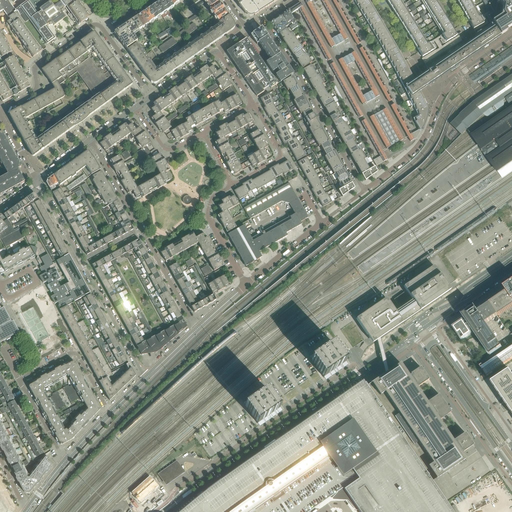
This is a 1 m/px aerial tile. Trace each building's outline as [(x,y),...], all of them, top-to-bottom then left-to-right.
[(0,0),(0,11),(3,10),(5,13),(6,15),(13,10),(14,10),(13,8),(11,5),(17,0),(0,0)] [(81,6),(78,2),(76,3),(74,0),(58,0),(60,2),(65,8),(69,14),(68,15),(74,23),(75,22),(77,25),(79,25),(82,23),(83,23),(85,22),(85,21),(88,19),(88,17),(86,14),(87,13),(82,5),(81,5),(81,6)] [(169,11),(162,0),(155,5),(160,12),(162,16),(169,11)] [(174,6),(169,0),(162,0),(169,11),(173,8),(173,9),(174,8),(174,7),(175,7),(174,6)] [(211,10),(220,3),(217,0),(213,0),(207,4),(210,9),(211,10)] [(252,2),(251,0),(250,0),(245,0),(239,4),(239,5),(245,14),(246,14),(247,15),(248,15),(255,10),(257,9),(252,2)] [(269,6),(265,0),(251,0),(252,2),(257,9),(255,10),(257,14),(259,13),(259,12),(265,8),(267,7),(269,6)] [(403,59),(397,48),(391,38),(388,32),(381,22),(376,12),(369,1),(367,0),(353,0),(365,19),(372,30),(378,40),(385,53),(393,68),(401,81),(405,89),(403,90),(405,93),(406,92),(413,105),(418,116),(428,111),(428,110),(428,105),(427,105),(425,102),(420,92),(420,91),(415,81),(414,81),(408,70),(403,59)] [(427,9),(436,3),(434,0),(430,0),(424,4),(427,9)] [(462,10),(473,4),(470,0),(468,0),(459,5),(462,10)] [(511,0),(493,0),(491,2),(488,4),(489,5),(490,8),(491,10),(493,12),(490,14),(488,15),(489,17),(490,19),(491,20),(492,22),(493,24),(500,35),(504,33),(507,31),(506,30),(511,25),(511,0)] [(48,28),(50,25),(51,26),(52,25),(53,25),(54,26),(66,17),(62,13),(63,13),(64,12),(64,11),(64,10),(63,9),(65,8),(60,2),(54,6),(52,2),(51,2),(50,1),(49,2),(48,2),(47,1),(38,7),(41,11),(37,14),(28,1),(26,2),(26,1),(14,10),(13,10),(24,25),(43,51),(45,49),(46,48),(46,47),(45,47),(45,46),(49,43),(49,44),(50,44),(51,44),(52,44),(53,43),(54,42),(54,41),(54,40),(55,39),(53,36),(48,28)] [(394,12),(403,6),(402,5),(400,1),(391,7),(394,12)] [(214,16),(224,9),(221,5),(220,3),(211,10),(210,9),(208,10),(209,12),(210,11),(212,13),(214,16)] [(430,13),(439,7),(436,3),(427,9),(430,13)] [(396,16),(405,10),(408,8),(405,4),(402,5),(403,6),(394,12),(396,16)] [(464,14),(475,8),(473,4),(462,10),(464,14)] [(162,16),(160,12),(155,5),(149,9),(156,20),(160,17),(162,20),(164,19),(162,16),(161,16),(162,16)] [(294,12),(297,10),(295,7),(289,11),(291,15),(294,12)] [(432,17),(442,12),(439,7),(430,13),(432,17)] [(467,18),(477,12),(480,11),(479,9),(477,10),(475,8),(464,14),(467,18)] [(156,20),(149,9),(142,14),(149,24),(156,20)] [(218,22),(228,15),(224,9),(214,16),(218,22)] [(43,51),(24,25),(13,10),(6,15),(10,20),(7,23),(10,27),(13,30),(19,38),(24,46),(33,58),(43,51)] [(399,20),(408,15),(405,10),(396,16),(399,20)] [(293,18),(291,15),(289,11),(288,11),(286,12),(282,15),(288,26),(289,27),(292,31),(298,27),(297,26),(295,22),(293,18)] [(435,22),(444,16),(442,12),(432,17),(435,22)] [(469,23),(480,16),(477,12),(467,18),(469,23)] [(149,24),(142,14),(136,18),(136,19),(143,29),(149,24)] [(288,26),(282,15),(276,19),(272,21),(271,24),(278,35),(287,29),(286,27),(288,26)] [(402,25),(411,19),(408,15),(399,20),(402,25)] [(233,30),(234,29),(234,28),(235,26),(235,25),(234,24),(234,23),(229,16),(219,23),(219,24),(213,29),(212,29),(211,27),(208,29),(209,31),(206,33),(213,44),(233,30)] [(438,26),(447,20),(444,16),(435,22),(438,26)] [(484,23),(486,22),(484,20),(483,18),(482,16),(480,16),(469,23),(471,25),(473,30),(476,28),(477,27),(479,27),(480,26),(481,25),(483,24),(484,23)] [(133,35),(139,32),(143,29),(136,19),(132,21),(114,33),(125,48),(126,47),(127,49),(126,49),(127,51),(138,43),(137,42),(133,35)] [(404,29),(414,23),(411,19),(402,25),(404,29)] [(440,30),(450,24),(447,20),(438,26),(440,30)] [(407,33),(416,27),(414,23),(404,29),(407,33)] [(443,34),(452,29),(450,24),(440,30),(443,34)] [(500,35),(493,24),(491,25),(490,25),(489,26),(480,32),(476,35),(475,35),(475,36),(475,37),(476,39),(477,41),(479,41),(483,47),(488,45),(488,44),(492,42),(492,41),(497,39),(496,38),(500,36),(500,35)] [(410,37),(419,32),(416,27),(407,33),(410,37)] [(286,63),(280,54),(279,54),(270,41),(267,37),(268,37),(265,33),(266,33),(266,32),(266,31),(265,30),(264,30),(263,30),(262,28),(253,34),(251,36),(257,45),(259,43),(270,60),(264,64),(258,69),(262,74),(264,78),(265,79),(269,76),(269,75),(273,73),(275,76),(280,82),(293,74),(288,67),(285,63),(286,63)] [(443,34),(440,37),(441,38),(441,39),(454,31),(452,29),(443,34)] [(283,40),(290,35),(290,34),(287,30),(279,35),(283,40)] [(348,39),(343,30),(339,33),(340,35),(331,39),(330,37),(326,40),(331,48),(348,39)] [(30,87),(16,61),(14,57),(12,54),(0,31),(0,98),(2,102),(30,87)] [(454,31),(441,39),(443,42),(444,44),(457,36),(454,31)] [(133,85),(119,67),(94,32),(42,70),(52,84),(57,81),(59,85),(77,72),(95,97),(102,107),(133,85)] [(413,42),(422,36),(419,32),(410,37),(413,42)] [(213,44),(206,33),(203,36),(202,35),(201,36),(200,36),(200,37),(200,38),(194,42),(201,52),(213,44)] [(286,44),(295,37),(292,33),(290,34),(290,35),(283,40),(286,44)] [(415,46),(424,40),(422,36),(413,42),(415,46)] [(288,48),(297,41),(295,37),(286,44),(288,48)] [(264,64),(252,47),(246,39),(244,40),(226,52),(232,61),(232,60),(244,78),(244,79),(256,71),(259,76),(262,74),(258,69),(264,64)] [(471,56),(471,55),(476,52),(483,47),(479,41),(477,41),(476,39),(470,42),(466,45),(465,44),(464,43),(463,43),(446,55),(454,67),(459,65),(458,64),(463,62),(462,61),(467,59),(471,56)] [(418,50),(427,45),(424,40),(415,46),(418,50)] [(291,52),(300,45),(297,41),(288,48),(291,52)] [(201,52),(194,42),(191,44),(190,44),(189,44),(188,44),(188,45),(188,46),(181,51),(189,61),(201,52)] [(427,45),(418,50),(419,53),(432,45),(432,44),(431,42),(427,45)] [(147,56),(145,53),(144,52),(144,51),(144,50),(143,49),(142,49),(138,43),(127,51),(136,63),(147,56)] [(301,51),(303,50),(300,45),(291,52),(294,56),(301,50),(301,51)] [(432,45),(419,53),(422,57),(435,49),(434,47),(432,45)] [(297,61),(305,55),(304,55),(301,51),(301,50),(294,56),(297,61)] [(189,61),(181,51),(176,55),(175,55),(175,54),(174,55),(173,55),(173,56),(173,57),(170,59),(176,69),(189,61)] [(346,65),(355,61),(356,63),(360,61),(355,52),(338,61),(343,70),(347,68),(346,65)] [(300,64),(309,58),(306,54),(304,55),(305,55),(297,61),(300,64)] [(454,67),(446,55),(427,68),(429,71),(422,75),(414,81),(415,81),(420,91),(428,85),(434,81),(434,82),(436,80),(436,79),(442,76),(441,76),(446,74),(446,73),(450,71),(450,70),(454,68),(454,67)] [(154,84),(156,69),(151,62),(151,61),(151,60),(151,59),(150,59),(149,59),(147,56),(136,63),(150,82),(151,82),(152,83),(153,84),(154,84)] [(303,69),(312,62),(309,58),(300,64),(303,69)] [(157,83),(176,70),(176,69),(170,59),(166,62),(165,61),(164,61),(164,62),(163,62),(163,63),(163,64),(156,69),(154,84),(156,84),(157,83)] [(202,83),(212,76),(217,72),(213,66),(212,65),(208,68),(206,66),(199,71),(200,73),(196,75),(202,83)] [(314,71),(311,66),(303,70),(306,75),(314,71)] [(230,80),(224,73),(223,74),(220,70),(217,72),(212,76),(223,91),(229,87),(231,86),(228,81),(230,80)] [(317,76),(314,71),(306,75),(309,80),(317,76)] [(186,94),(202,84),(202,83),(196,75),(192,78),(191,77),(184,82),(185,83),(181,86),(186,94)] [(311,84),(321,79),(318,75),(317,76),(309,80),(311,84)] [(511,76),(503,83),(507,90),(505,91),(504,93),(503,94),(503,96),(503,98),(504,99),(511,93),(511,76)] [(285,86),(294,81),(292,77),(283,82),(285,86)] [(322,84),(323,83),(321,79),(311,84),(314,89),(322,84)] [(262,93),(253,80),(250,82),(249,81),(247,82),(257,97),(262,93)] [(62,89),(59,85),(57,81),(52,84),(54,89),(47,93),(53,103),(63,98),(64,97),(64,96),(65,95),(64,94),(62,89)] [(289,89),(297,85),(294,81),(285,86),(287,90),(289,89)] [(474,103),(451,125),(455,129),(461,135),(482,114),(485,112),(504,99),(503,98),(503,96),(503,94),(504,93),(505,91),(507,90),(503,83),(482,97),(478,100),(474,103)] [(325,90),(322,84),(314,89),(317,94),(325,90)] [(300,90),(297,85),(289,89),(292,94),(300,90)] [(171,105),(186,94),(181,86),(177,89),(176,88),(169,93),(169,94),(166,97),(171,105)] [(362,105),(375,98),(379,96),(374,87),(370,89),(372,93),(364,98),(362,94),(358,96),(362,105)] [(230,88),(226,91),(231,98),(235,95),(230,88)] [(303,95),(300,90),(292,94),(295,99),(295,100),(303,95)] [(327,95),(325,90),(317,94),(320,99),(328,95),(327,95)] [(53,103),(47,93),(34,100),(40,111),(53,103)] [(511,107),(470,135),(502,182),(511,174),(511,93),(505,98),(511,107)] [(263,104),(272,99),(269,94),(260,99),(263,104)] [(322,103),(332,98),(329,94),(327,95),(328,95),(320,99),(322,103)] [(236,95),(235,95),(231,98),(220,104),(223,109),(223,110),(224,113),(229,110),(230,111),(237,107),(237,106),(241,103),(236,95)] [(295,105),(305,100),(303,95),(295,100),(295,99),(293,100),(295,105)] [(81,122),(100,108),(102,107),(95,97),(74,112),(81,122)] [(161,113),(171,105),(166,97),(162,100),(161,98),(153,104),(155,106),(151,109),(155,115),(156,116),(161,113)] [(327,106),(334,103),(332,98),(322,103),(324,108),(327,106)] [(274,103),(272,99),(263,104),(265,108),(273,103),(273,104),(274,103)] [(40,111),(34,100),(9,114),(17,129),(28,123),(25,119),(40,111)] [(298,109),(307,104),(305,100),(295,105),(298,109)] [(223,109),(220,104),(218,101),(211,105),(210,104),(209,104),(210,106),(202,110),(207,119),(211,116),(212,118),(219,113),(219,112),(223,110),(223,109)] [(275,108),(273,104),(273,103),(265,108),(264,108),(266,113),(275,108)] [(341,118),(335,108),(337,107),(334,103),(327,106),(324,108),(333,123),(336,121),(341,118)] [(302,112),(310,108),(307,104),(298,109),(300,113),(302,113),(302,112)] [(269,118),(270,117),(278,113),(278,112),(275,108),(266,113),(269,118)] [(313,113),(310,108),(302,112),(302,113),(305,118),(310,115),(313,113)] [(203,122),(202,121),(207,119),(202,110),(185,120),(187,123),(188,123),(190,128),(194,125),(195,127),(203,122)] [(378,113),(374,116),(375,118),(376,120),(379,125),(381,129),(383,133),(386,138),(388,142),(391,146),(395,144),(399,142),(397,137),(395,133),(392,129),(390,124),(387,120),(385,116),(382,111),(378,113)] [(425,123),(426,120),(427,115),(428,111),(418,116),(414,118),(420,130),(421,130),(423,127),(425,123)] [(57,140),(81,122),(74,112),(50,130),(57,140)] [(273,121),(282,116),(279,112),(278,112),(278,113),(270,117),(273,121)] [(171,128),(167,122),(161,113),(156,116),(155,115),(152,118),(155,122),(154,123),(156,126),(159,130),(160,129),(163,133),(164,133),(169,129),(171,128)] [(316,119),(313,114),(313,113),(310,115),(305,118),(308,123),(316,119)] [(247,125),(252,122),(248,114),(243,116),(242,115),(235,119),(235,121),(231,123),(236,132),(245,127),(246,126),(245,126),(247,125)] [(275,126),(284,121),(282,116),(273,121),(275,126)] [(344,124),(341,118),(336,121),(333,123),(336,128),(344,124)] [(321,128),(318,123),(316,119),(308,123),(310,128),(309,129),(311,134),(318,130),(321,128)] [(278,131),(287,125),(284,121),(275,126),(278,131)] [(35,137),(33,132),(28,123),(17,129),(25,143),(35,137)] [(121,141),(132,133),(136,130),(132,124),(131,123),(127,126),(126,124),(118,129),(119,130),(115,133),(121,141)] [(189,134),(188,133),(192,131),(190,128),(188,123),(187,123),(178,128),(178,126),(176,128),(176,129),(171,132),(171,133),(173,135),(174,138),(175,140),(180,137),(181,139),(189,134)] [(225,138),(236,132),(231,123),(227,125),(226,124),(218,128),(220,131),(216,134),(219,140),(224,138),(225,138)] [(338,132),(348,127),(345,123),(344,124),(336,128),(338,132)] [(290,130),(287,125),(278,131),(280,135),(288,130),(288,131),(290,130)] [(341,137),(350,131),(348,127),(338,132),(341,137)] [(149,138),(143,131),(142,132),(139,128),(136,130),(132,133),(142,149),(146,146),(150,143),(147,139),(149,138)] [(314,138),(323,133),(321,128),(318,130),(311,134),(314,138)] [(44,149),(57,140),(50,130),(37,139),(44,149)] [(266,142),(262,134),(261,135),(258,130),(257,131),(250,135),(259,152),(264,149),(268,147),(265,143),(266,142)] [(291,135),(288,131),(288,130),(280,135),(279,135),(281,140),(291,135)] [(416,139),(420,132),(420,130),(419,130),(411,134),(412,135),(408,137),(410,142),(416,139)] [(343,141),(352,135),(350,131),(341,137),(343,141)] [(8,143),(6,140),(2,132),(0,133),(0,148),(8,144),(8,143)] [(113,147),(121,141),(115,133),(111,136),(110,135),(103,140),(104,141),(100,144),(105,152),(106,151),(110,149),(113,147)] [(316,142),(326,137),(323,133),(314,138),(316,142)] [(287,143),(296,138),(293,134),(291,135),(281,140),(284,145),(287,143)] [(353,141),(355,140),(352,135),(343,141),(345,145),(353,141)] [(34,156),(44,149),(37,139),(35,137),(25,143),(32,155),(32,156),(33,156),(34,156)] [(298,142),(297,140),(299,139),(298,137),(296,138),(287,143),(289,147),(298,142)] [(320,146),(328,141),(326,137),(316,142),(319,147),(320,146)] [(234,154),(229,146),(225,138),(224,138),(219,140),(216,142),(218,147),(217,148),(221,155),(223,155),(225,159),(234,154)] [(331,146),(328,141),(320,146),(323,151),(331,146)] [(356,146),(353,141),(345,145),(348,150),(355,147),(356,146)] [(292,152),(301,147),(298,142),(289,147),(292,152)] [(17,159),(15,156),(14,155),(13,152),(10,148),(9,145),(8,144),(0,148),(0,159),(8,174),(19,168),(16,164),(18,163),(17,159)] [(334,152),(331,146),(323,151),(326,156),(334,152)] [(359,151),(356,147),(356,146),(348,150),(351,156),(359,151)] [(294,156),(303,151),(301,147),(292,152),(294,156)] [(263,158),(268,155),(264,149),(259,152),(247,158),(252,167),(256,164),(257,165),(265,161),(263,158)] [(354,160),(363,154),(361,150),(359,151),(351,156),(354,160)] [(100,170),(95,160),(88,151),(79,157),(86,167),(89,171),(91,175),(100,170)] [(297,161),(306,156),(303,151),(294,156),(297,161)] [(327,161),(336,156),(334,152),(326,156),(324,157),(327,161)] [(168,166),(167,164),(163,158),(162,159),(159,154),(158,155),(154,158),(151,159),(160,175),(165,173),(169,171),(166,166),(168,166)] [(239,164),(238,162),(234,154),(225,159),(228,163),(226,164),(231,172),(232,171),(234,175),(243,171),(243,170),(240,166),(239,164)] [(364,160),(366,159),(363,154),(354,160),(356,164),(364,160)] [(387,160),(386,157),(385,155),(380,158),(380,157),(373,160),(376,166),(387,160)] [(128,172),(124,164),(119,156),(115,158),(111,160),(113,165),(112,165),(114,169),(116,173),(117,172),(120,177),(128,172)] [(329,165),(339,160),(336,156),(327,161),(329,165)] [(89,171),(86,167),(79,157),(75,160),(73,161),(71,163),(66,166),(74,177),(76,176),(75,175),(80,171),(82,170),(85,174),(87,173),(89,171)] [(310,162),(307,157),(298,162),(300,167),(310,162)] [(332,170),(341,164),(339,160),(329,165),(332,170)] [(367,165),(366,164),(364,160),(356,164),(359,169),(367,165)] [(293,170),(288,161),(283,163),(288,173),(293,170)] [(303,172),(312,166),(310,162),(300,167),(303,172)] [(288,173),(283,163),(279,166),(283,174),(284,175),(288,173)] [(283,174),(279,166),(278,164),(273,167),(279,176),(283,174)] [(334,174),(336,173),(344,169),(341,164),(332,170),(334,174)] [(370,170),(369,170),(367,165),(359,169),(362,175),(368,171),(370,170)] [(74,177),(66,166),(53,176),(60,186),(67,181),(71,178),(72,179),(74,177)] [(305,176),(314,171),(312,166),(303,172),(305,176)] [(279,176),(273,167),(269,170),(270,171),(274,179),(279,176)] [(375,167),(373,168),(369,170),(370,170),(368,171),(371,177),(378,172),(376,170),(375,167)] [(24,180),(21,175),(22,174),(19,168),(8,174),(6,175),(14,189),(17,187),(18,187),(18,186),(25,182),(24,180)] [(346,174),(344,169),(336,173),(339,178),(346,174)] [(110,187),(106,181),(105,178),(101,171),(92,176),(94,179),(93,180),(93,181),(98,191),(97,191),(98,194),(110,187)] [(275,180),(274,179),(270,171),(265,173),(270,183),(275,180)] [(308,181),(317,176),(314,171),(305,176),(308,181)] [(371,177),(368,171),(362,175),(365,181),(371,177)] [(137,188),(133,180),(128,172),(120,177),(122,181),(121,182),(125,189),(127,189),(129,193),(132,191),(137,188)] [(164,182),(169,179),(165,173),(160,175),(149,182),(153,190),(158,188),(158,189),(166,185),(164,182)] [(270,183),(265,173),(261,176),(266,185),(270,183)] [(339,184),(341,183),(349,178),(346,174),(339,178),(337,179),(339,184)] [(10,191),(14,189),(6,175),(0,178),(0,198),(6,195),(7,194),(7,193),(10,191)] [(60,186),(53,176),(47,180),(47,183),(51,191),(52,190),(60,186)] [(266,185),(261,176),(256,179),(261,188),(266,185)] [(310,185),(319,180),(317,176),(308,181),(310,185)] [(352,183),(351,182),(349,178),(341,183),(342,184),(344,188),(345,187),(352,183)] [(256,189),(251,181),(252,181),(251,179),(246,182),(252,191),(256,189)] [(256,179),(252,181),(251,181),(256,189),(257,190),(261,188),(256,179)] [(322,185),(319,180),(310,185),(313,189),(320,185),(321,185),(322,185)] [(149,192),(153,190),(149,182),(140,187),(140,185),(138,185),(139,187),(137,188),(132,191),(136,198),(140,195),(142,198),(150,194),(149,192)] [(252,191),(246,182),(242,185),(243,186),(248,194),(252,191)] [(265,249),(277,242),(287,236),(286,234),(294,229),(300,226),(300,225),(300,224),(301,223),(300,222),(308,218),(292,190),(289,183),(274,192),(271,194),(267,196),(244,209),(245,211),(250,220),(281,202),(289,204),(295,214),(288,218),(285,220),(258,235),(251,239),(244,226),(228,235),(235,248),(237,251),(240,256),(245,265),(246,267),(250,264),(254,262),(254,263),(255,263),(256,263),(256,262),(257,261),(256,261),(260,258),(260,257),(262,256),(260,253),(259,253),(259,252),(265,249)] [(355,188),(352,183),(345,187),(348,193),(355,188)] [(323,189),(321,185),(320,185),(313,189),(311,190),(314,195),(323,189)] [(248,194),(243,186),(238,189),(243,198),(248,195),(248,194)] [(115,196),(112,191),(110,187),(98,194),(100,196),(101,196),(105,204),(107,204),(108,204),(109,206),(109,205),(118,201),(115,196)] [(348,193),(345,187),(344,188),(339,191),(342,197),(348,193)] [(63,193),(61,189),(52,193),(55,198),(63,193)] [(243,198),(238,189),(234,191),(239,200),(243,198)] [(318,198),(326,194),(325,194),(323,189),(314,195),(316,199),(318,198)] [(31,203),(38,198),(34,193),(24,200),(25,201),(28,205),(31,203)] [(66,198),(63,194),(63,193),(55,198),(58,203),(66,198)] [(320,203),(329,198),(327,193),(325,194),(326,194),(318,198),(320,203)] [(191,199),(190,198),(189,197),(187,196),(186,196),(184,197),(183,199),(183,200),(183,202),(184,204),(185,205),(187,205),(189,205),(190,204),(191,203),(192,201),(191,199)] [(227,211),(239,205),(234,196),(230,198),(229,197),(221,201),(223,204),(218,207),(222,213),(227,211)] [(68,203),(66,198),(58,203),(60,207),(68,203)] [(323,207),(332,202),(329,198),(320,203),(323,207)] [(28,205),(25,201),(24,200),(19,204),(23,209),(28,205)] [(42,206),(41,203),(39,200),(32,204),(31,205),(34,210),(42,206)] [(120,205),(119,204),(118,201),(109,205),(112,210),(120,205)] [(71,208),(68,203),(60,207),(63,212),(71,208)] [(23,209),(19,204),(14,208),(18,213),(23,209)] [(123,210),(122,208),(120,205),(112,210),(115,214),(123,210)] [(45,210),(42,206),(34,210),(37,215),(45,210)] [(18,213),(14,208),(9,211),(13,216),(18,213)] [(74,212),(71,208),(63,212),(65,217),(74,212)] [(47,215),(45,210),(37,215),(39,220),(47,215)] [(125,215),(124,213),(123,210),(115,214),(117,219),(125,215)] [(236,227),(232,219),(227,211),(222,213),(219,215),(221,220),(220,221),(224,228),(226,228),(228,232),(236,227)] [(76,217),(74,213),(74,212),(65,217),(68,222),(76,217)] [(50,220),(47,215),(39,220),(42,224),(50,220)] [(128,220),(127,218),(125,215),(117,219),(120,224),(128,220)] [(79,222),(76,218),(76,217),(68,222),(71,226),(79,222)] [(24,237),(19,228),(16,229),(17,231),(15,232),(11,224),(7,220),(3,223),(7,228),(2,231),(0,227),(0,232),(0,233),(0,232),(0,237),(1,240),(6,248),(24,237)] [(53,225),(52,224),(50,220),(42,224),(44,229),(53,225)] [(131,224),(130,223),(128,220),(120,224),(122,229),(123,229),(131,224)] [(81,227),(79,222),(71,226),(73,231),(81,227)] [(133,230),(131,226),(131,224),(123,229),(126,234),(133,230)] [(55,229),(53,225),(44,229),(47,234),(55,229)] [(84,231),(81,227),(73,231),(76,236),(84,231)] [(58,234),(55,229),(47,234),(50,238),(58,234)] [(118,238),(115,233),(114,233),(112,230),(112,229),(110,230),(113,234),(109,236),(112,241),(118,238)] [(123,229),(122,229),(116,232),(115,229),(112,230),(114,233),(115,233),(118,238),(126,234),(123,229)] [(87,236),(84,232),(84,231),(76,236),(78,241),(87,236)] [(52,243),(60,239),(58,234),(50,238),(52,243)] [(182,252),(198,243),(196,238),(194,235),(189,237),(189,236),(181,240),(181,242),(177,244),(182,252)] [(212,245),(210,242),(208,237),(205,239),(202,235),(196,238),(198,243),(200,247),(199,248),(199,249),(201,248),(205,255),(213,250),(211,246),(212,245)] [(89,241),(87,236),(78,241),(81,245),(89,241)] [(111,242),(112,241),(109,236),(108,237),(104,239),(102,236),(98,238),(100,241),(99,242),(102,247),(111,242)] [(63,243),(62,241),(60,239),(52,243),(55,248),(63,243)] [(142,244),(141,243),(139,239),(131,244),(134,249),(142,244)] [(92,246),(89,241),(81,245),(84,250),(91,246),(92,246)] [(102,247),(99,242),(92,246),(91,246),(94,251),(102,247)] [(65,248),(64,246),(63,243),(55,248),(57,253),(65,248)] [(134,249),(131,244),(123,248),(126,253),(127,252),(134,249)] [(136,254),(144,249),(142,244),(134,249),(136,254)] [(165,262),(182,252),(177,244),(173,246),(172,245),(164,249),(165,251),(161,253),(165,262)] [(94,251),(91,246),(84,250),(87,255),(94,251)] [(30,259),(33,257),(34,256),(29,247),(25,249),(24,248),(18,251),(19,252),(15,255),(20,264),(27,260),(27,261),(28,261),(30,261),(30,260),(30,259)] [(68,253),(67,251),(65,248),(57,253),(60,257),(68,253)] [(126,253),(123,248),(117,251),(120,256),(123,255),(125,258),(129,256),(127,252),(126,253)] [(147,254),(145,251),(144,249),(136,254),(139,258),(147,254)] [(221,261),(217,253),(215,254),(213,250),(205,255),(214,271),(220,268),(222,267),(220,262),(221,261)] [(119,257),(120,256),(117,251),(116,252),(107,257),(110,262),(111,262),(113,265),(117,262),(115,259),(119,257)] [(60,310),(67,306),(74,302),(90,293),(76,268),(75,269),(74,267),(75,266),(69,254),(60,259),(73,283),(65,287),(65,286),(61,288),(57,281),(61,279),(57,272),(54,275),(50,268),(54,266),(47,255),(41,258),(45,266),(41,267),(39,268),(41,272),(43,271),(44,274),(39,277),(43,284),(45,283),(49,291),(53,296),(51,297),(55,304),(58,303),(61,301),(61,303),(59,304),(58,307),(60,310)] [(149,258),(148,256),(147,254),(139,258),(141,263),(149,258)] [(13,268),(20,264),(15,255),(10,257),(10,256),(4,259),(4,260),(2,261),(0,262),(1,265),(3,268),(4,270),(5,272),(10,270),(11,271),(13,270),(13,269),(13,268)] [(110,262),(107,257),(100,261),(103,266),(106,265),(110,262)] [(152,263),(150,261),(149,258),(141,263),(144,268),(152,263)] [(103,266),(100,261),(92,265),(95,270),(103,266)] [(155,268),(153,265),(152,263),(144,268),(147,273),(155,268)] [(180,268),(177,263),(169,268),(172,273),(180,268)] [(105,270),(108,269),(106,265),(103,266),(95,270),(97,275),(105,270)] [(357,319),(356,319),(369,339),(372,342),(373,343),(377,340),(379,339),(381,338),(403,323),(420,311),(450,290),(448,287),(447,286),(441,276),(434,266),(404,286),(404,287),(411,297),(413,300),(395,312),(393,308),(386,299),(364,314),(356,319),(357,319)] [(174,277),(182,273),(185,272),(182,267),(180,268),(172,273),(174,277)] [(157,273),(156,270),(155,268),(147,273),(149,277),(157,273)] [(108,275),(111,273),(109,269),(106,271),(105,270),(97,275),(100,280),(108,275)] [(160,277),(158,275),(157,273),(149,277),(152,282),(160,277)] [(185,278),(182,273),(174,277),(177,282),(185,278)] [(111,280),(108,275),(100,280),(102,284),(111,280)] [(225,286),(229,284),(225,276),(208,285),(212,293),(217,291),(218,292),(226,288),(225,286)] [(162,282),(161,279),(160,277),(152,282),(154,287),(162,282)] [(188,282),(185,278),(177,282),(180,287),(188,282)] [(113,285),(111,280),(102,284),(105,289),(113,285)] [(486,323),(498,315),(498,316),(511,306),(511,281),(504,287),(504,288),(505,290),(476,310),(474,307),(463,315),(467,321),(464,323),(463,322),(454,328),(462,340),(471,334),(470,332),(473,330),(490,355),(502,347),(500,344),(486,323)] [(165,287),(164,284),(162,282),(154,287),(157,291),(165,287)] [(190,287),(188,282),(180,287),(182,292),(190,287)] [(116,289),(118,288),(116,284),(114,286),(113,285),(105,289),(108,294),(116,289)] [(168,292),(166,289),(165,287),(157,291),(155,292),(155,293),(157,297),(158,297),(160,296),(168,292)] [(193,292),(190,287),(182,292),(185,296),(193,292)] [(118,294),(116,289),(108,294),(110,298),(118,294)] [(170,296),(169,294),(168,292),(160,296),(162,301),(170,296)] [(196,296),(193,292),(185,296),(188,301),(196,296)] [(94,299),(92,297),(91,294),(83,299),(85,304),(94,299)] [(121,299),(118,294),(110,298),(113,303),(121,299)] [(216,300),(213,295),(208,298),(210,304),(216,300)] [(173,301),(171,299),(170,296),(162,301),(165,306),(173,301)] [(198,301),(196,296),(188,301),(190,306),(198,301)] [(210,304),(208,298),(202,301),(205,307),(210,304)] [(96,304),(95,301),(94,299),(85,304),(88,308),(96,304)] [(124,304),(121,299),(113,303),(115,308),(124,304)] [(0,342),(0,343),(6,340),(7,341),(11,338),(10,337),(19,332),(13,321),(12,322),(4,308),(1,309),(0,306),(0,303),(1,303),(0,300),(0,342)] [(175,306),(174,303),(173,301),(165,306),(167,310),(175,306)] [(205,307),(202,301),(197,304),(200,310),(205,307)] [(99,309),(97,306),(96,304),(88,308),(91,313),(99,309)] [(126,308),(124,304),(115,308),(118,313),(126,308)] [(200,310),(197,304),(191,307),(194,313),(200,310)] [(67,306),(60,310),(62,315),(65,319),(72,315),(67,306)] [(178,311),(177,308),(175,306),(167,310),(170,315),(178,311)] [(129,313),(126,308),(118,313),(121,317),(129,313)] [(101,313),(100,311),(99,309),(91,313),(93,318),(101,313)] [(181,315),(179,313),(178,311),(170,315),(173,320),(181,315)] [(131,318),(134,316),(131,312),(129,313),(121,317),(123,322),(131,318)] [(104,318),(102,315),(101,313),(93,318),(96,323),(104,318)] [(77,324),(72,315),(65,319),(67,323),(67,324),(69,328),(77,324)] [(183,320),(182,317),(181,315),(173,320),(175,325),(183,320)] [(107,323),(105,320),(104,318),(96,323),(99,328),(107,323)] [(134,323),(131,318),(123,322),(126,327),(134,323)] [(72,333),(86,325),(83,320),(77,324),(69,328),(72,332),(72,333)] [(179,334),(187,327),(183,320),(175,325),(174,325),(179,334)] [(109,328),(108,325),(107,323),(99,328),(101,332),(109,328)] [(137,327),(134,323),(126,327),(128,332),(137,327)] [(74,337),(82,333),(88,330),(86,325),(72,333),(74,337)] [(174,325),(165,330),(164,331),(170,341),(179,334),(174,325)] [(139,332),(142,331),(139,326),(137,327),(128,332),(131,336),(139,332)] [(170,341),(164,331),(165,330),(163,326),(160,328),(159,327),(155,330),(158,334),(155,336),(162,349),(170,341)] [(112,332),(110,330),(109,328),(101,332),(104,337),(112,332)] [(114,337),(113,334),(112,332),(104,337),(106,342),(114,337)] [(142,337),(139,332),(131,336),(134,341),(142,337)] [(87,342),(82,333),(74,337),(77,341),(77,342),(79,346),(87,342)] [(162,349),(155,336),(146,341),(150,349),(151,348),(152,353),(153,353),(158,352),(161,350),(162,349)] [(117,342),(115,339),(114,337),(106,342),(109,346),(117,342)] [(144,342),(142,337),(134,341),(136,346),(144,342)] [(379,339),(377,340),(384,374),(387,372),(381,338),(379,339)] [(150,349),(146,341),(144,342),(136,346),(141,355),(152,353),(151,348),(150,349)] [(92,350),(87,342),(79,346),(82,350),(82,351),(84,355),(92,350)] [(120,347),(118,344),(117,342),(109,346),(111,351),(120,347)] [(333,343),(311,359),(319,371),(323,377),(346,362),(333,343)] [(487,376),(511,358),(511,346),(481,368),(482,370),(487,376)] [(105,361),(98,347),(92,350),(84,355),(87,359),(87,360),(91,368),(105,361)] [(122,351),(121,349),(120,347),(111,351),(114,356),(122,351)] [(125,356),(123,353),(122,351),(114,356),(117,361),(125,356)] [(128,361),(127,361),(125,356),(117,361),(119,366),(128,361)] [(112,373),(106,362),(105,361),(91,368),(99,382),(107,378),(111,376),(112,378),(116,375),(116,374),(125,370),(123,367),(112,373)] [(83,377),(79,371),(75,362),(73,362),(66,366),(65,364),(57,368),(63,378),(67,376),(68,377),(69,376),(70,377),(71,379),(73,383),(83,377)] [(453,441),(439,420),(451,412),(439,394),(427,402),(417,388),(429,380),(420,367),(410,374),(411,375),(409,376),(400,363),(387,372),(384,374),(367,386),(398,432),(432,482),(465,459),(461,453),(463,452),(473,445),(465,433),(453,441)] [(110,401),(132,379),(136,376),(129,364),(126,365),(129,370),(112,387),(107,378),(99,382),(110,401)] [(63,378),(57,368),(43,376),(48,386),(53,384),(53,385),(59,382),(59,380),(63,378)] [(509,371),(491,383),(503,402),(505,405),(511,414),(511,373),(511,374),(509,371)] [(45,390),(44,388),(48,386),(43,376),(36,380),(37,382),(29,386),(29,387),(37,402),(47,397),(45,393),(44,390),(45,390)] [(92,391),(90,389),(89,386),(88,387),(86,382),(87,382),(84,377),(83,377),(73,383),(74,385),(69,387),(68,386),(63,389),(65,392),(69,399),(69,400),(71,403),(81,398),(91,392),(92,391)] [(306,511),(308,511),(310,509),(330,495),(335,492),(338,490),(339,489),(341,488),(342,487),(344,489),(359,511),(452,511),(446,502),(439,492),(438,490),(432,482),(398,432),(367,386),(365,383),(364,383),(361,385),(335,403),(329,407),(320,414),(268,450),(235,473),(229,477),(223,482),(205,495),(200,499),(194,503),(185,511),(183,511),(306,511)] [(267,389),(245,405),(258,423),(280,408),(267,389)] [(66,406),(64,403),(63,403),(59,395),(57,392),(52,395),(53,396),(48,399),(47,397),(37,402),(36,403),(39,408),(40,407),(43,412),(42,413),(44,418),(45,417),(55,412),(66,406)] [(100,409),(95,399),(91,392),(81,398),(88,410),(85,413),(91,419),(100,409)] [(7,402),(13,399),(14,399),(12,395),(5,399),(4,399),(3,400),(1,401),(2,403),(2,404),(3,405),(3,406),(6,404),(5,402),(6,402),(5,401),(6,400),(7,402)] [(9,409),(16,405),(14,401),(8,405),(9,407),(8,407),(9,409)] [(72,440),(80,431),(73,425),(68,431),(67,429),(65,430),(60,422),(62,421),(59,415),(57,416),(55,412),(45,417),(61,445),(62,445),(72,440)] [(80,431),(91,419),(85,413),(83,412),(80,415),(79,414),(74,419),(75,420),(72,424),(73,425),(80,431)] [(17,424),(25,420),(23,416),(16,420),(17,422),(16,422),(15,420),(12,422),(14,426),(16,425),(17,424)] [(24,466),(20,459),(0,418),(0,445),(12,469),(13,468),(15,473),(14,473),(23,491),(24,492),(26,493),(28,494),(30,493),(31,492),(37,484),(36,484),(39,479),(40,480),(46,473),(45,472),(48,468),(49,469),(52,465),(47,461),(48,460),(48,459),(48,458),(47,457),(46,457),(45,458),(44,457),(30,475),(28,475),(24,466),(27,465),(27,464),(24,466)] [(20,427),(27,424),(25,420),(17,424),(16,425),(14,426),(16,429),(19,428),(18,426),(19,426),(20,427)] [(18,433),(29,427),(27,424),(20,427),(21,429),(20,429),(19,428),(16,429),(18,433)] [(24,435),(31,431),(29,427),(18,433),(20,437),(22,436),(21,433),(22,434),(23,433),(24,435)] [(28,442),(35,438),(33,435),(25,439),(24,439),(22,441),(23,443),(24,445),(28,442)] [(32,450),(39,446),(37,442),(29,446),(26,448),(28,452),(30,451),(30,450),(31,450),(30,448),(31,448),(32,450)] [(30,456),(41,450),(39,446),(32,450),(33,451),(31,452),(30,451),(28,452),(30,456)] [(36,457),(43,453),(41,450),(30,456),(33,462),(35,461),(34,458),(33,456),(35,455),(36,457)] [(185,472),(177,461),(158,474),(166,486),(185,472)] [(118,504),(111,511),(138,511),(142,509),(133,502),(126,510),(118,504)]
